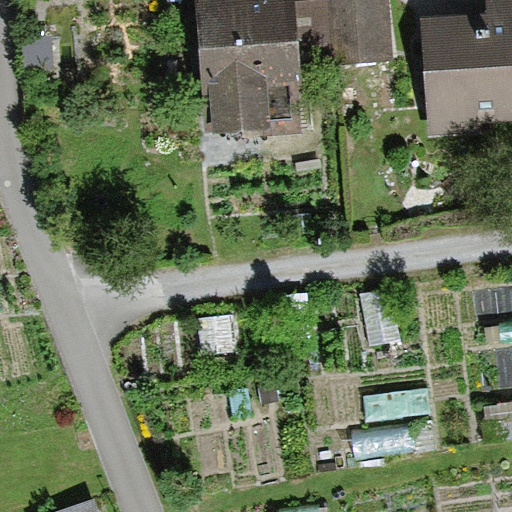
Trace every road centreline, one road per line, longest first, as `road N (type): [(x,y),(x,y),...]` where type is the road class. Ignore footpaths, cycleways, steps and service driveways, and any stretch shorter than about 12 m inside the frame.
road 1 (residential): [(59,300),(511,231)]
road 2 (residential): [(59,300),(136,511)]
road 3 (residential): [(0,125),(7,189),(59,300)]
